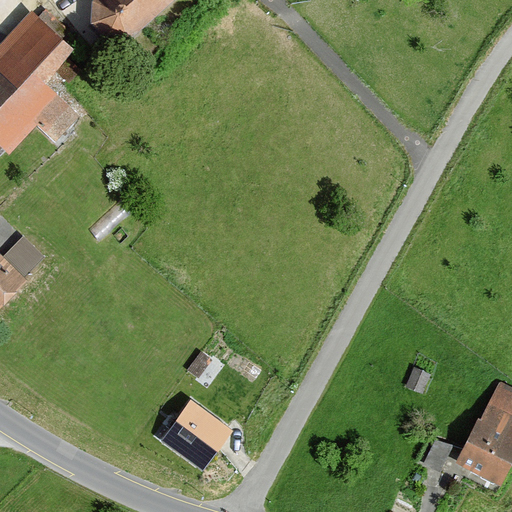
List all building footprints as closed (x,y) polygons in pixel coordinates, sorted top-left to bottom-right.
[(97,0),(92,5),(90,27),(102,42),(128,43),(172,0),(97,0)] [(73,54),(29,14),(0,45),(0,150),(6,156),(32,128),(55,150),(81,121),(44,86),(73,54)] [(0,255),(0,310),(47,263),(21,238),(2,257),(0,255)] [(431,374),(414,368),(407,387),(423,393),(431,374)] [(511,390),(498,384),(455,466),(501,489),(511,467),(511,390)] [(232,434),(190,402),(160,441),(202,473),(232,434)]
